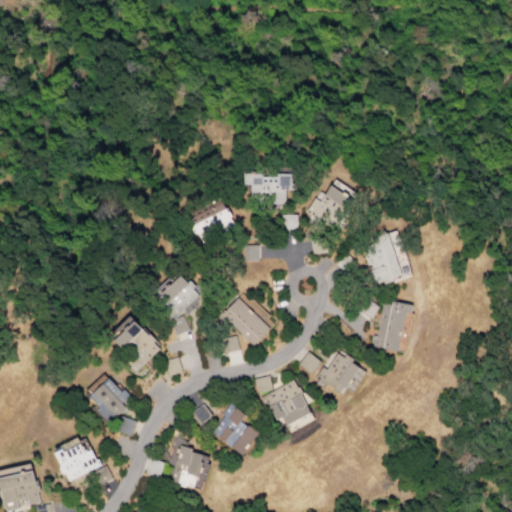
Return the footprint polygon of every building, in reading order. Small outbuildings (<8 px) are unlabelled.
[(241,174),(241,185),(248,185),(248,202),(281,203),(281,190),(291,190),(291,175),(241,174)] [(317,202),(311,198),(303,212),(333,230),(354,194),(331,179),(317,202)] [(230,222),(219,198),(184,214),(194,238),(230,222)] [(278,215),(278,229),(294,229),(293,215),(278,215)] [(371,286),(408,275),(394,231),(357,243),(371,286)] [(308,239),(308,253),(323,253),(322,238),(308,239)] [(241,261),(255,261),(255,245),(240,245),(241,261)] [(333,262),(338,272),(351,267),(347,257),(333,262)] [(179,334),(187,327),(178,317),(200,297),(181,274),(150,301),(179,334)] [(271,323),(255,308),(256,308),(239,293),(218,316),(250,346),(271,323)] [(358,313),(369,318),(374,306),(364,301),(358,313)] [(380,301),(374,336),(369,335),(367,346),(396,351),(403,312),(408,313),(410,306),(380,301)] [(133,373),(158,347),(127,315),(106,336),(122,352),(117,357),(133,373)] [(221,354),(236,350),(233,335),(217,339),(221,354)] [(295,365),(308,374),(317,361),(304,352),(295,365)] [(323,370),(318,367),(312,378),(340,394),(349,378),(355,381),(362,369),(333,352),(323,370)] [(179,372),(174,357),(161,361),(166,376),(179,372)] [(81,392),(93,404),(88,409),(104,426),(130,402),(102,373),(81,392)] [(269,390),(265,375),(250,380),(255,394),(269,390)] [(258,395),(270,422),(279,418),(286,432),(311,421),(292,380),(258,395)] [(198,426),(210,417),(200,404),(188,413),(198,426)] [(255,434),(240,423),(244,418),(228,405),(207,432),(238,456),(255,434)] [(126,436),(133,422),(120,416),(114,431),(126,436)] [(97,468),(89,449),(83,452),(77,437),(50,449),(64,482),(97,468)] [(167,483),(193,489),(200,453),(174,447),(167,483)] [(156,478),(160,462),(147,458),(142,473),(156,478)] [(0,468),(0,505),(1,511),(15,509),(14,502),(24,500),(25,505),(37,503),(30,464),(0,468)] [(95,486),(109,478),(102,466),(88,474),(95,486)]
